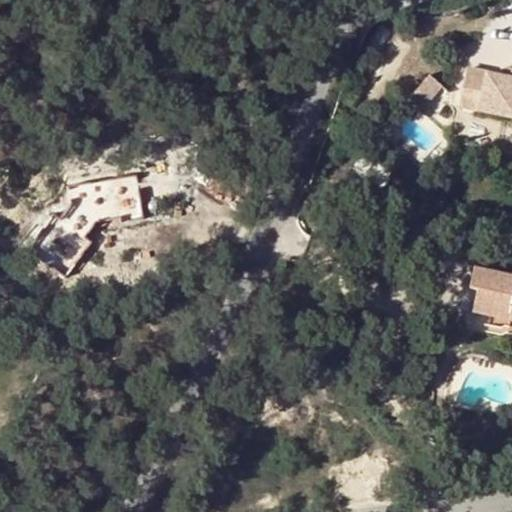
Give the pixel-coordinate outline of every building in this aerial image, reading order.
[(511,52),(508,66),(506,76),(495,73),(462,65),(452,103),(510,118),(511,110),(511,52)] [(506,76),(508,66),(498,64),(495,73),(506,76)] [(400,94),(413,105),(436,81),(423,69),(400,94)] [(140,172),(67,183),(71,210),(32,216),(40,272),(89,265),(84,228),(147,219),(140,172)] [(511,321),(511,278),(475,270),(470,290),(477,292),(473,312),(511,321)]
